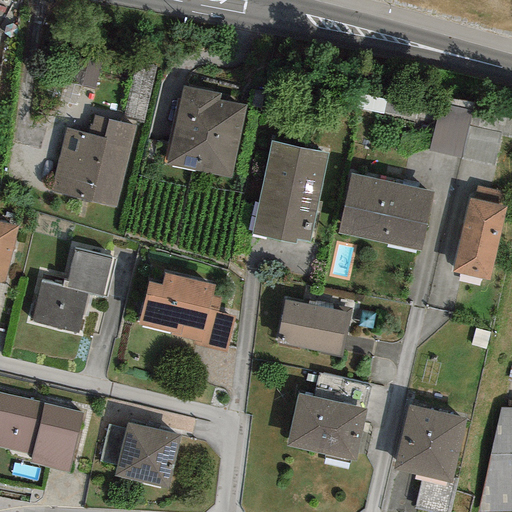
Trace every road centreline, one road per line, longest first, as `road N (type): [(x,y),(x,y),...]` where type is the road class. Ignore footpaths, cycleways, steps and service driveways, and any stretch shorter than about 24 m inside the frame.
road 1 (tertiary): [(511,64),(176,0)]
road 2 (residential): [(0,363),(228,419)]
road 3 (residential): [(252,289),(228,419)]
